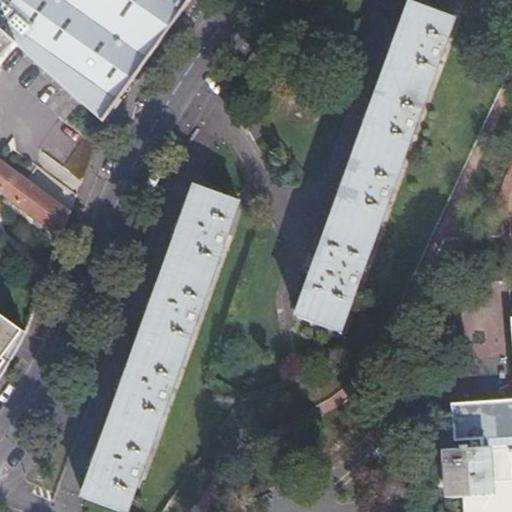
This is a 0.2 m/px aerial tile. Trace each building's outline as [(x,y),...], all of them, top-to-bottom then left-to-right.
[(0,0),(0,28),(28,53),(104,120),(139,70),(188,0),(0,0)] [(412,2),(296,316),(338,331),(454,17),(412,2)] [(484,19),(473,24),(481,46),(511,33),(511,31),(511,29),(511,28),(511,18),(508,20),(505,11),(497,14),(494,9),(482,14),(484,19)] [(0,77),(10,65),(28,53),(0,28),(0,77)] [(1,159),(0,160),(0,195),(4,191),(62,237),(71,212),(1,159)] [(196,184),(82,496),(124,510),(236,199),(196,184)] [(14,301),(36,309),(45,283),(30,277),(14,301)] [(25,330),(0,311),(0,374),(5,367),(16,347),(25,330)] [(466,425),(511,422),(511,312),(510,313),(511,344),(511,398),(452,403),(453,431),(466,425)] [(511,511),(511,422),(466,425),(453,431),(453,439),(470,438),(471,448),(444,450),(446,494),(463,493),(464,511),(511,511)]
